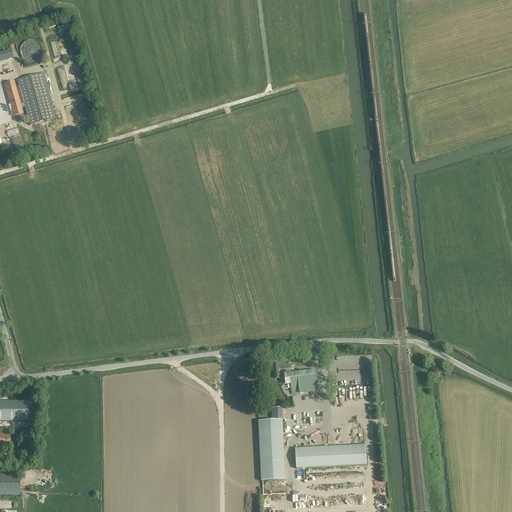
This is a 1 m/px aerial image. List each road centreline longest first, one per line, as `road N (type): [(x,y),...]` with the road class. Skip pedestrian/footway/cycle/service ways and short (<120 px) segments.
road 1 (unclassified): [(16,378),(318,341),(408,341),(511,391)]
road 2 (unclassified): [(0,176),(298,85)]
road 3 (track): [(215,353),(217,511)]
